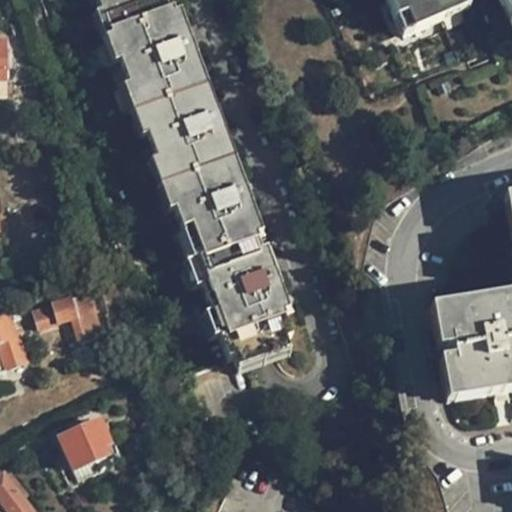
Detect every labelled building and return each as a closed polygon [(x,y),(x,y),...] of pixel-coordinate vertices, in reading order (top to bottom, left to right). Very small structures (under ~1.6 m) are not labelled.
[(187,64),(192,61),(187,47),(183,48),(165,0),(83,0),(89,16),(97,35),(104,33),(111,53),(104,56),(109,69),(117,92),(124,108),(131,106),(137,125),(130,129),(136,143),(144,166),(149,179),(157,177),(164,200),(158,203),(161,212),(170,236),(177,255),(185,252),(192,276),(187,279),(191,294),(200,317),(210,345),(218,367),(225,364),(227,368),(278,350),(276,345),(283,342),(276,322),(269,299),(276,296),(271,281),(263,285),(255,261),(250,246),(246,236),(240,217),(246,214),(240,197),(235,197),(225,170),(214,139),(219,136),(214,124),(209,125),(200,100),(187,64)] [(384,0),(391,15),(404,9),(411,27),(441,16),(436,2),(441,0),(465,0),(467,5),(468,0),(384,0)] [(441,0),(436,2),(441,16),(467,5),(465,0),(441,0)] [(511,10),(507,0),(494,0),(503,21),(511,16),(511,10)] [(511,0),(507,0),(511,10),(511,16),(503,21),(511,42),(511,0)] [(404,9),(391,15),(398,33),(411,27),(404,9)] [(97,35),(89,16),(82,19),(101,71),(109,69),(104,56),(111,53),(104,33),(97,35)] [(196,61),(192,61),(187,64),(200,100),(209,125),(214,124),(218,121),(196,61)] [(124,108),(117,92),(110,95),(128,146),(136,143),(130,129),(137,125),(131,106),(124,108)] [(149,179),(144,166),(136,169),(153,215),(161,212),(158,203),(164,200),(157,177),(149,179)] [(235,197),(240,197),(243,195),(238,175),(234,166),(225,170),(235,197)] [(246,236),(250,246),(261,242),(251,212),(246,214),(240,217),(246,236)] [(177,255),(170,236),(162,238),(183,296),(191,294),(187,279),(192,276),(185,252),(177,255)] [(263,285),(271,281),(274,280),(267,257),(255,261),(263,285)] [(99,336),(85,294),(50,304),(51,308),(31,314),(37,331),(71,322),(78,343),(99,336)] [(269,299),(276,322),(289,318),(281,295),(276,296),(269,299)] [(511,296),(435,310),(452,404),(511,393),(511,296)] [(26,360),(18,337),(15,338),(6,314),(0,315),(0,371),(1,371),(1,369),(26,360)] [(210,345),(200,317),(192,321),(202,347),(210,345)] [(105,445),(112,443),(102,420),(60,436),(75,469),(109,456),(105,445)] [(28,490),(13,470),(9,473),(6,470),(0,475),(0,495),(12,511),(37,511),(24,494),(28,490)]
